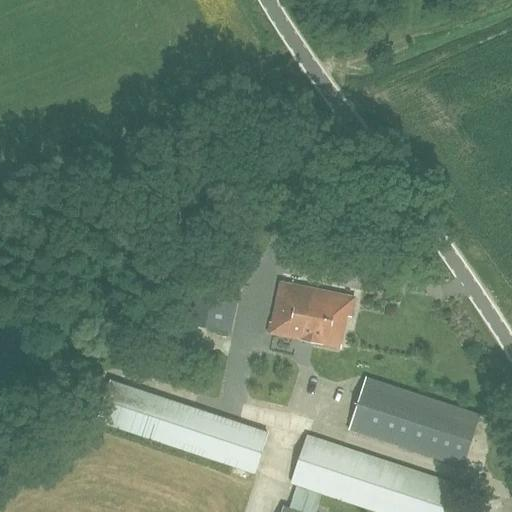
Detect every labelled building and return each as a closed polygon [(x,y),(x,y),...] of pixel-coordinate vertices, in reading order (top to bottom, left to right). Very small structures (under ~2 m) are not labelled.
[(196,282),(186,323),(230,332),(239,289),(196,282)] [(352,311),(354,298),(281,283),(273,323),(270,322),(268,333),(337,346),(344,310),(352,311)] [(462,467),(479,416),(366,377),(348,429),(462,467)] [(254,472),(267,434),(110,381),(97,420),(254,472)] [(315,511),(321,493),(380,511),(451,511),(460,487),(306,437),(291,483),(297,485),(288,509),(283,507),(281,511),(315,511)]
